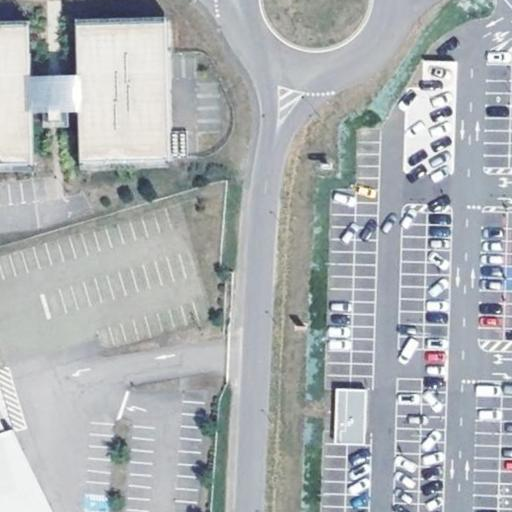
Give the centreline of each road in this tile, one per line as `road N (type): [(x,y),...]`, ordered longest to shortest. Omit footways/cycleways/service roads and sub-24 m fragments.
road 1 (residential): [(248,511),(268,167),(299,72)]
road 2 (unclassified): [(299,72),(349,66),(370,51),(392,0)]
